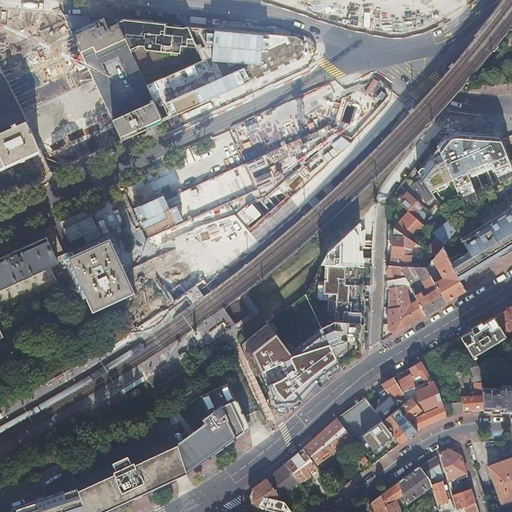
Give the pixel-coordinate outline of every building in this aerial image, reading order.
[(63,15),(81,53),(112,120),(122,141),(162,123),(152,100),(146,86),(140,73),(130,51),(116,20),(63,15)] [(511,16),(484,28),(482,30),(481,30),(475,38),(476,39),(475,40),(491,53),(492,52),(493,52),(497,47),(496,46),(509,30),(510,31),(511,28),(511,16)] [(194,48),(196,47),(187,28),(184,28),(140,24),(141,23),(116,20),(130,51),(143,45),(144,47),(144,49),(147,51),(180,55),(181,55),(181,47),(194,48)] [(243,32),(187,28),(196,47),(202,62),(146,86),(152,100),(162,123),(203,107),(200,99),(212,96),(285,64),(302,53),(301,44),(291,37),(243,32)] [(455,64),(472,77),(491,53),(475,40),(471,45),(455,64)] [(57,68),(65,65),(57,46),(50,49),(57,68)] [(450,70),(448,71),(465,85),(467,83),(468,84),(472,79),(471,78),(472,77),(455,64),(454,65),(453,64),(449,69),(450,70)] [(128,194),(136,218),(260,179),(274,175),(290,165),(287,156),(333,141),(329,130),(339,127),(355,117),(353,110),(365,102),(355,86),(317,98),(323,116),(296,125),(293,121),(263,141),(243,147),(241,143),(235,147),(237,156),(191,170),(189,167),(183,169),(186,180),(139,194),(137,191),(128,194)] [(39,151),(25,122),(18,125),(16,126),(15,124),(11,126),(12,128),(10,130),(0,134),(0,168),(32,155),(39,151)] [(511,157),(503,136),(447,136),(437,150),(452,181),(455,187),(511,166),(511,157)] [(426,160),(417,173),(428,192),(452,181),(437,150),(426,160)] [(417,173),(414,168),(409,175),(415,184),(411,187),(415,194),(417,194),(419,194),(425,203),(432,199),(428,192),(417,173)] [(408,213),(420,223),(422,220),(416,214),(422,208),(406,194),(405,193),(404,193),(398,199),(394,195),(392,199),(393,199),(408,213)] [(216,216),(230,209),(226,202),(213,210),(216,216)] [(511,205),(497,218),(498,220),(503,217),(506,212),(511,209),(511,205)] [(456,272),(459,280),(494,259),(511,247),(511,209),(506,212),(503,217),(498,220),(497,218),(474,231),(461,240),(469,254),(464,257),(451,264),(456,272)] [(89,212),(60,222),(67,242),(83,236),(85,241),(98,236),(89,212)] [(411,241),(424,227),(420,223),(408,213),(393,229),(394,229),(411,241)] [(213,220),(200,224),(201,229),(214,226),(213,220)] [(320,268),(366,271),(367,222),(362,229),(359,222),(328,253),(320,268)] [(452,236),(456,231),(450,222),(442,228),(433,235),(437,238),(444,245),(450,238),(452,236)] [(55,235),(51,227),(37,233),(28,237),(11,245),(0,249),(0,309),(12,305),(23,299),(21,295),(56,279),(71,272),(69,267),(55,235)] [(461,240),(474,231),(472,228),(461,240)] [(424,250),(411,241),(394,229),(392,258),(391,267),(400,268),(409,268),(410,259),(419,259),(419,254),(423,254),(424,250)] [(443,247),(444,245),(437,238),(426,251),(435,257),(443,247)] [(457,296),(465,291),(459,280),(456,272),(451,264),(449,259),(443,247),(435,257),(434,258),(447,280),(439,286),(437,283),(434,284),(446,303),(457,296)] [(462,253),(449,259),(451,264),(464,257),(462,253)] [(393,281),(405,278),(400,268),(391,267),(388,267),(389,272),(392,271),(393,281)] [(304,295),(322,331),(342,370),(368,347),(366,271),(320,268),(304,295)] [(436,309),(446,303),(434,284),(425,269),(409,268),(400,268),(405,278),(407,282),(418,276),(429,294),(424,297),(418,288),(411,291),(417,302),(424,316),(436,309)] [(73,277),(71,272),(56,279),(21,295),(23,299),(73,277)] [(414,322),(424,316),(417,302),(409,306),(406,287),(409,286),(407,282),(405,278),(393,281),(403,329),(414,322)] [(398,332),(403,329),(393,281),(390,281),(385,282),(384,287),(389,288),(388,309),(387,321),(387,325),(382,325),(382,332),(387,330),(393,335),(398,332)] [(213,284),(211,282),(203,285),(186,296),(190,303),(193,306),(216,289),(214,285),(213,284)] [(212,293),(224,310),(231,306),(219,289),(212,293)] [(69,373),(28,396),(34,407),(111,361),(134,347),(174,320),(192,307),(193,306),(190,303),(186,296),(178,302),(166,310),(128,337),(105,351),(69,373)] [(511,307),(502,313),(492,319),(504,337),(511,333),(511,307)] [(476,329),(461,338),(474,359),(476,358),(475,356),(485,350),(487,353),(496,348),(495,346),(494,347),(494,345),(497,343),(498,344),(500,343),(501,345),(500,346),(511,365),(511,350),(505,338),(504,337),(492,319),(476,329)] [(214,339),(227,330),(223,324),(221,322),(204,335),(180,341),(113,383),(53,418),(57,426),(82,411),(116,391),(139,376),(183,349),(206,345),(214,339)] [(252,373),(269,408),(299,405),(316,382),(342,370),(322,331),(290,354),(267,323),(248,340),(251,348),(247,351),(258,369),(252,373)] [(0,360),(0,369),(17,360),(14,351),(4,356),(5,358),(0,360)] [(182,357),(179,359),(182,363),(185,368),(188,366),(191,364),(188,359),(184,355),(182,357)] [(415,365),(408,369),(413,379),(419,375),(424,383),(431,380),(420,362),(415,365)] [(457,368),(451,370),(458,381),(461,401),(463,409),(464,409),(473,409),(473,412),(483,411),(482,388),(481,372),(478,366),(469,369),(472,378),(473,397),(464,397),(461,376),(457,368)] [(408,369),(393,378),(402,392),(418,386),(416,384),(413,379),(408,369)] [(143,382),(139,376),(116,391),(120,397),(143,382)] [(393,378),(381,385),(390,397),(395,403),(398,402),(399,403),(406,399),(402,392),(393,378)] [(169,419),(178,447),(187,474),(239,435),(249,428),(244,417),(227,383),(197,397),(169,419)] [(436,389),(433,384),(414,393),(424,411),(441,404),(436,389)] [(482,388),(483,411),(497,412),(511,412),(511,386),(499,387),(499,389),(482,388)] [(374,411),(382,422),(390,415),(399,409),(395,403),(390,397),(386,401),(380,393),(374,398),(379,404),(380,406),(374,411)] [(343,415),(336,420),(351,440),(354,443),(362,437),(382,422),(374,411),(364,398),(358,403),(343,415)] [(411,399),(399,409),(408,421),(420,412),(411,399)] [(451,402),(453,415),(463,414),(461,401),(451,402)] [(412,420),(418,430),(433,423),(446,416),(442,407),(412,420)] [(399,409),(390,415),(395,422),(399,427),(408,439),(412,436),(416,433),(408,421),(399,409)] [(390,415),(382,422),(387,429),(395,422),(390,415)] [(316,438),(302,450),(315,467),(351,440),(336,420),(316,438)] [(382,422),(362,437),(373,452),(393,437),(389,432),(387,429),(382,422)] [(393,437),(400,446),(404,442),(406,440),(408,439),(399,427),(393,431),(392,429),(389,432),(393,437)] [(187,474),(178,447),(170,451),(164,440),(75,480),(78,489),(84,511),(104,511),(178,478),(187,474)] [(452,449),(438,455),(449,489),(461,485),(460,479),(467,477),(459,452),(452,449)] [(292,459),(285,465),(297,481),(299,484),(310,476),(309,474),(316,468),(315,467),(302,450),(292,459)] [(368,462),(361,453),(356,457),(361,463),(358,465),(361,467),(368,462)] [(430,487),(436,505),(448,502),(444,492),(447,491),(445,486),(442,487),(441,483),(440,483),(439,480),(443,479),(436,458),(423,465),(428,479),(430,487)] [(501,506),(511,501),(511,458),(487,467),(501,506)] [(285,465),(266,480),(276,493),(277,493),(279,496),(297,481),(285,465)] [(409,475),(398,484),(402,495),(406,505),(430,487),(428,479),(419,468),(409,475)] [(276,493),(266,480),(258,486),(252,490),(251,503),(258,508),(272,511),(273,511),(289,511),(280,498),(279,501),(269,498),(276,493)] [(397,511),(393,501),(402,495),(398,484),(389,490),(381,496),(387,511),(397,511)] [(12,510),(7,511),(84,511),(78,489),(64,493),(63,491),(12,508),(12,510)] [(456,510),(464,507),(475,503),(471,490),(454,496),(453,492),(450,493),(453,501),(456,510)] [(371,511),(387,511),(381,496),(373,503),(369,506),(371,511)] [(436,505),(438,511),(450,511),(448,502),(436,505)] [(477,511),(475,503),(464,507),(466,511),(477,511)]
